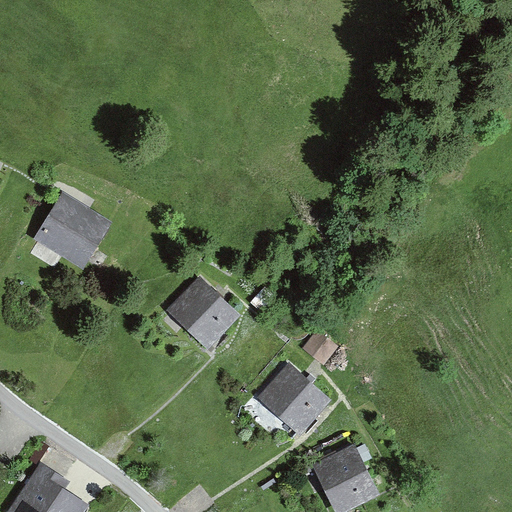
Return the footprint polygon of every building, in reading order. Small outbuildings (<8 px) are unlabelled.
[(114,226),(64,195),(34,242),(84,273),(114,226)] [(203,279),(175,310),(219,351),(247,319),(203,279)] [(294,367),(264,401),(306,438),(336,403),(294,367)] [(316,465),(340,511),(353,511),(384,496),(358,444),(316,465)] [(41,461),(7,511),(6,511),(83,511),(88,505),(56,483),(62,475),(41,461)]
